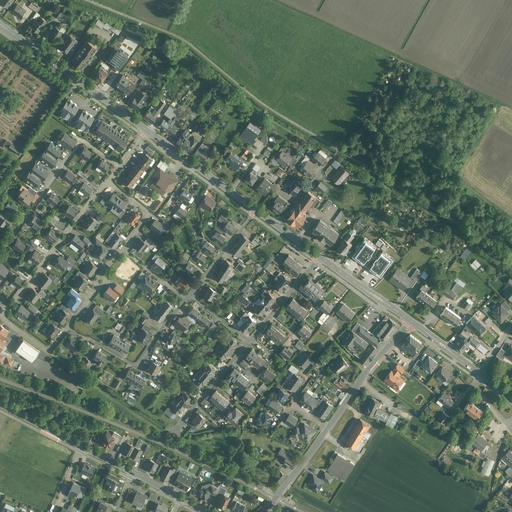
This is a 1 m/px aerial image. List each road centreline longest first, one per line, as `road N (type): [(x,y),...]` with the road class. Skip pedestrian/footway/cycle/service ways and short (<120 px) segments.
road 1 (track): [(511,264),(266,105),(182,36),(85,0)]
road 2 (track): [(210,454),(49,349)]
road 3 (residential): [(120,166),(81,139),(0,253)]
road 4 (residential): [(2,316),(109,181)]
road 5 (residential): [(186,299),(134,365),(68,325)]
road 6 (secondary): [(147,131),(31,48)]
road 7 (residential): [(408,321),(326,428)]
